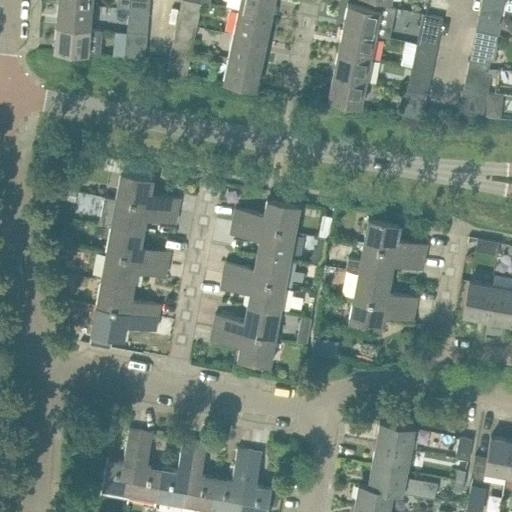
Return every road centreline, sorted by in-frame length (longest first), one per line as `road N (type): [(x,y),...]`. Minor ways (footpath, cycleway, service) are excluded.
road 1 (residential): [(425,169),(4,93)]
road 2 (residential): [(33,367),(1,134),(4,93)]
road 3 (residential): [(173,386),(209,191)]
road 4 (residential): [(322,415),(173,386)]
road 5 (residential): [(32,511),(33,367)]
road 6 (residential): [(173,386),(33,367)]
road 7 (residential): [(432,381),(385,375),(346,387),(322,415)]
